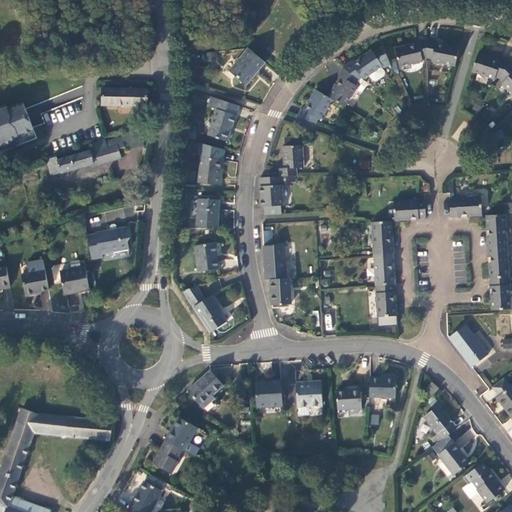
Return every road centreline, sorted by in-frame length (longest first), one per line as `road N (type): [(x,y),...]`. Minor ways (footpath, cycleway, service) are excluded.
road 1 (residential): [(265,353),(248,253),(248,158),(269,112),(304,70),(366,31),(427,19),(511,37)]
road 2 (tertiary): [(157,266),(171,83),(162,0)]
road 3 (residential): [(434,192),(434,311),(420,365)]
road 4 (residential): [(265,353),(360,349),(420,365)]
road 5 (unknown): [(433,314),(405,306),(394,289),(399,236),(434,229)]
road 6 (residential): [(420,365),(451,385),(511,456)]
